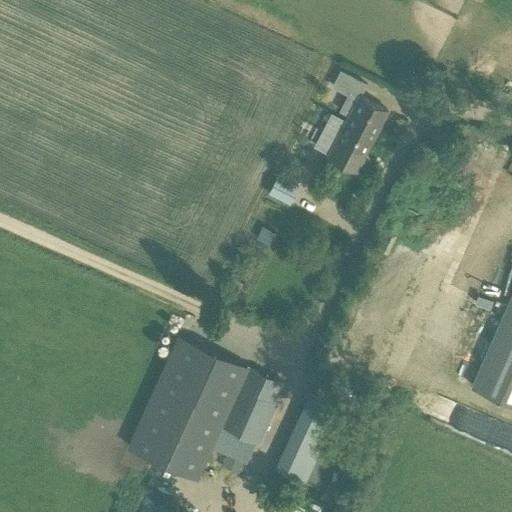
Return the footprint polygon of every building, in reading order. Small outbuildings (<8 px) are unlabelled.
[(349,114),(329,154),(357,168),(359,165),(365,164),(369,157),(365,152),(387,109),(359,95),(365,82),(340,70),(332,86),(348,94),(340,110),(349,114)] [(290,205),(299,187),(277,176),(268,194),(290,205)] [(511,294),(472,384),(511,401),(511,294)] [(198,477),(222,423),(249,366),(180,334),(129,445),(198,477)] [(249,366),(222,423),(256,439),(283,381),(249,366)] [(338,407),(308,393),(299,412),(329,426),(338,407)] [(478,434),(482,422),(447,411),(444,423),(478,434)]
